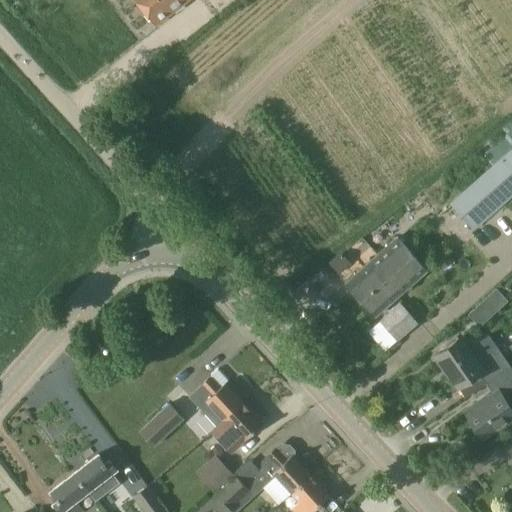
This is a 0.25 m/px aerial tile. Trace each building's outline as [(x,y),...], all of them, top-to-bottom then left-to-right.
[(136,0),(156,25),(187,0),(136,0)] [(511,148),(492,166),(449,203),(473,230),(511,196),(511,148)] [(397,237),(378,254),(389,266),(379,275),(398,296),(426,270),(397,237)] [(378,254),(345,282),(375,316),(398,296),(379,275),(389,266),(378,254)] [(489,295),(468,315),(479,327),(500,307),(489,295)] [(400,303),(379,321),(396,342),(417,324),(400,303)] [(479,374),(486,383),(510,366),(496,347),(477,360),(461,337),(435,356),(458,388),(479,374)] [(511,369),(510,366),(486,383),(493,393),(465,413),(483,439),(511,419),(511,410),(505,400),(511,395),(511,369)] [(226,421),(244,404),(225,383),(228,380),(218,369),(189,396),(216,426),(224,418),(226,421)] [(139,432),(153,447),(184,419),(170,404),(139,432)] [(263,424),(244,404),(226,421),(224,418),(216,426),(217,427),(211,432),(231,453),(263,424)] [(291,491),(310,475),(292,456),(292,449),(289,445),(281,452),(277,448),(262,462),(262,469),(252,478),(262,489),(277,476),(291,491)] [(98,454),(74,472),(88,491),(87,492),(95,501),(119,482),(112,473),(117,469),(109,460),(105,463),(98,454)] [(76,500),(87,492),(88,491),(74,472),(50,491),(57,500),(52,504),(58,511),(60,511),(64,509),(66,511),(81,511),(83,510),(76,500)] [(311,511),(329,496),(310,475),(291,491),(300,500),(291,508),(294,511),(311,511)] [(236,476),(207,502),(214,510),(215,511),(224,511),(249,490),(243,484),(236,476)] [(148,486),(134,496),(144,511),(165,511),(166,511),(148,486)]
